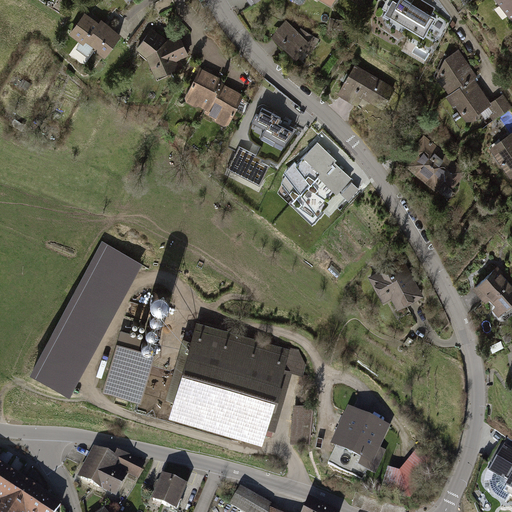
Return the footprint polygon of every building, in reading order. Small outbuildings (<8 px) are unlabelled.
[(413,0),(411,4),(403,0),(399,0),(397,5),(392,2),(384,15),(426,37),(437,17),(433,15),(437,8),(421,0),(413,0)] [(511,0),(496,0),(511,19),(511,0)] [(120,35),(85,12),(70,34),(104,58),(120,35)] [(299,32),(286,20),(272,36),(296,57),(304,50),(309,55),(319,39),(300,27),(299,32)] [(166,40),(152,29),(135,51),(147,59),(155,76),(177,67),(176,61),(188,55),(179,35),(166,40)] [(434,75),(448,95),(473,78),(476,76),(458,50),(440,62),(434,75)] [(396,88),(355,64),(337,94),(357,106),(363,96),(384,109),(396,88)] [(223,79),(199,68),(185,99),(205,109),(203,114),(226,125),(241,94),(220,84),(223,79)] [(490,103),(473,78),(448,95),(466,120),(485,107),(493,119),(511,106),(503,94),(490,103)] [(281,116),(260,105),(252,122),(265,128),(262,133),(284,144),(297,129),(279,120),(281,116)] [(511,132),(490,148),(511,181),(511,132)] [(468,169),(422,133),(399,162),(436,192),(446,180),(454,187),(468,169)] [(337,158),(318,140),(297,163),(295,161),(284,172),(286,176),(282,183),(295,200),(292,203),(313,217),(339,189),(348,198),(358,187),(352,180),(354,178),(335,160),(337,158)] [(228,168),(260,185),(270,167),(261,162),(262,159),(239,147),(228,168)] [(141,261),(102,239),(28,370),(68,392),(141,261)] [(411,272),(402,256),(368,275),(382,300),(390,295),(398,309),(424,295),(411,272)] [(511,306),(511,283),(496,266),(474,288),(502,316),(511,306)] [(291,347),(290,349),(196,320),(168,417),(261,444),(267,426),(275,428),(291,371),(303,375),(306,363),(299,349),(291,347)] [(138,401),(152,350),(138,346),(141,334),(118,328),(100,390),(138,401)] [(291,441),(310,442),(313,405),(294,403),(291,441)] [(368,471),(376,474),(386,452),(379,449),(389,426),(348,408),(330,448),(334,450),(328,464),(364,480),(368,471)] [(388,468),(381,490),(409,497),(440,461),(443,445),(419,442),(418,449),(399,472),(388,468)] [(511,449),(504,445),(489,471),(507,481),(502,491),(511,496),(511,449)] [(116,457),(93,446),(78,478),(116,497),(128,472),(139,478),(146,463),(132,455),(119,451),(116,457)] [(0,511),(57,511),(62,505),(41,492),(25,482),(13,475),(3,468),(0,466),(0,511)] [(188,485),(163,474),(152,500),(177,511),(188,485)] [(271,503),(239,486),(229,504),(241,511),(337,511),(309,500),(303,511),(278,511),(269,508),(271,503)]
